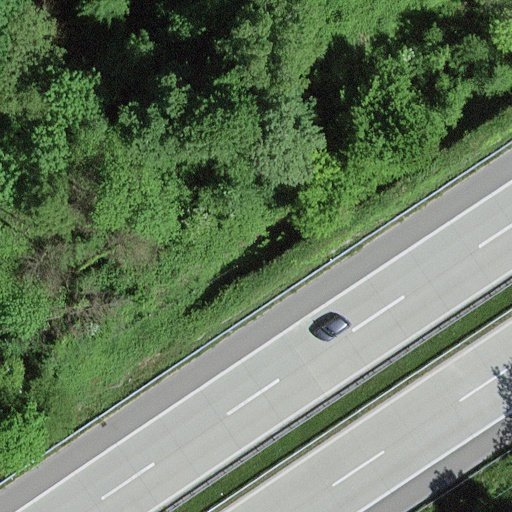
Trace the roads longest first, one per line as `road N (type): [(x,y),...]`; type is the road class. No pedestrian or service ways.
road 1 (motorway): [(511,227),(91,511)]
road 2 (motorway): [(297,511),(511,366)]
